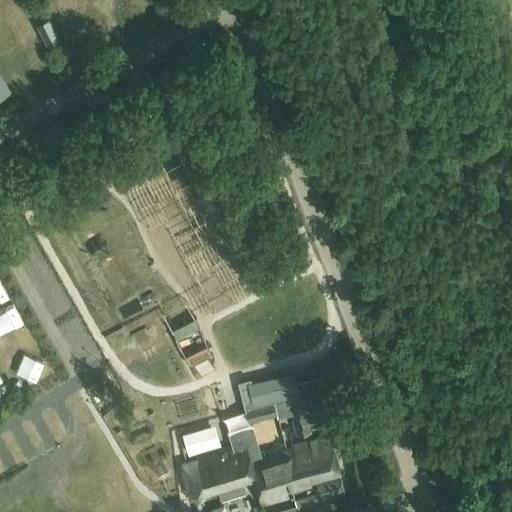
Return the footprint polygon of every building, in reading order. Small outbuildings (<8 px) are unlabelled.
[(142,0),(146,12),(163,6),(161,0),(142,0)] [(36,25),(47,46),(58,40),(46,19),(36,25)] [(0,88),(0,96),(4,105),(21,98),(15,83),(0,88)] [(38,380),(43,368),(28,362),(23,375),(38,380)] [(300,392),(287,395),(297,433),(310,430),(300,392)] [(215,423),(183,432),(188,452),(220,444),(215,423)] [(323,437),(313,440),(291,446),(263,454),(256,428),(234,434),(237,444),(198,455),(199,458),(181,463),(190,494),(217,486),(220,496),(241,490),(244,486),(242,479),(256,475),(264,502),(292,494),(290,487),(337,474),(338,473),(328,438),(323,439),(323,437)] [(337,474),(290,487),(292,494),(295,504),(342,490),(337,474)]
